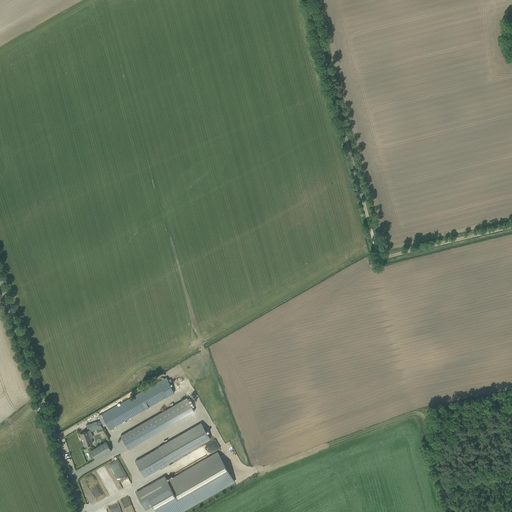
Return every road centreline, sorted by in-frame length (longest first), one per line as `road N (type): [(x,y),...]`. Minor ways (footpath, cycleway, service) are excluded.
road 1 (unclassified): [(378,259),(307,0)]
road 2 (unclassified): [(80,511),(0,281)]
road 3 (track): [(378,259),(511,226)]
